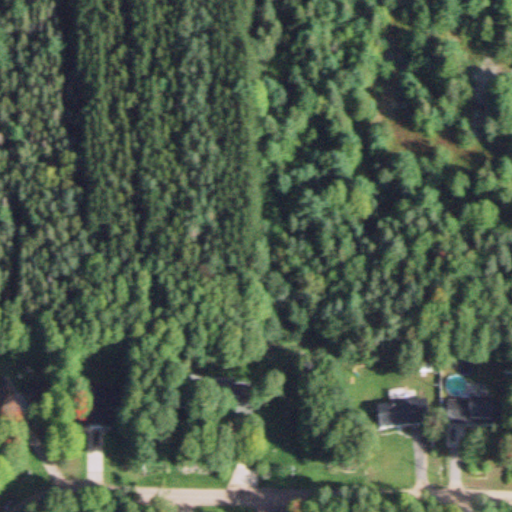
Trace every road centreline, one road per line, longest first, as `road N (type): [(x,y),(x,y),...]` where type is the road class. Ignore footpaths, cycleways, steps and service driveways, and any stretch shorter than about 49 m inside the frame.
road 1 (residential): [(270,511),(271,495),(140,493),(42,497),(15,511)]
road 2 (residential): [(511,498),(271,495)]
